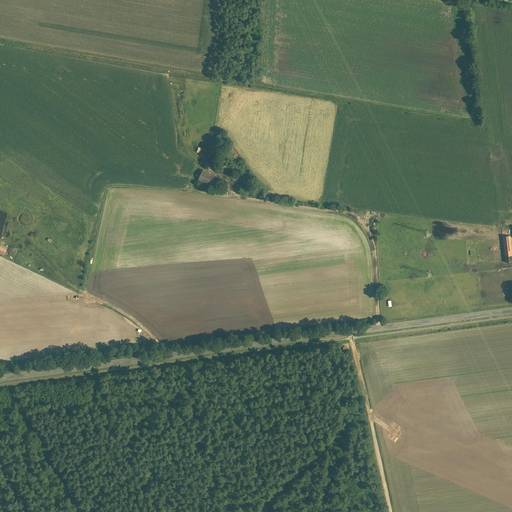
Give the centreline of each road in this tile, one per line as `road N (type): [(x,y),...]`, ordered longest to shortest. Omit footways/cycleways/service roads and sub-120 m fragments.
road 1 (tertiary): [(0,379),(511,311)]
road 2 (track): [(384,328),(375,254),(363,226),(348,213),(239,195),(210,162)]
road 3 (track): [(392,511),(350,332)]
